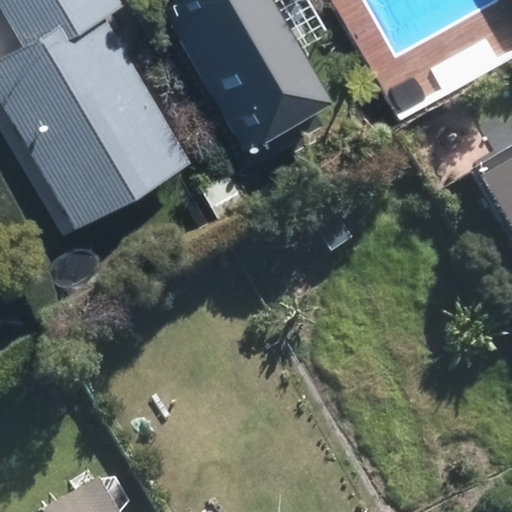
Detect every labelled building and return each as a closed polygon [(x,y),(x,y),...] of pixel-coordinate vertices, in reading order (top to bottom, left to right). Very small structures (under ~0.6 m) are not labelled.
[(180,157),(93,11),(113,1),(112,0),(0,0),(0,14),(13,37),(0,45),(0,113),(66,225),(180,157)] [(167,0),(168,3),(154,10),(231,140),(245,133),(254,150),(308,117),(299,100),(314,91),(259,0),(167,0)] [(511,145),(463,174),(511,261),(511,296),(502,302),(511,319),(511,145)] [(228,177),(205,192),(219,216),(243,201),(228,177)] [(345,240),(326,209),(300,226),(320,256),(345,240)] [(107,511),(88,480),(32,511),(107,511)]
